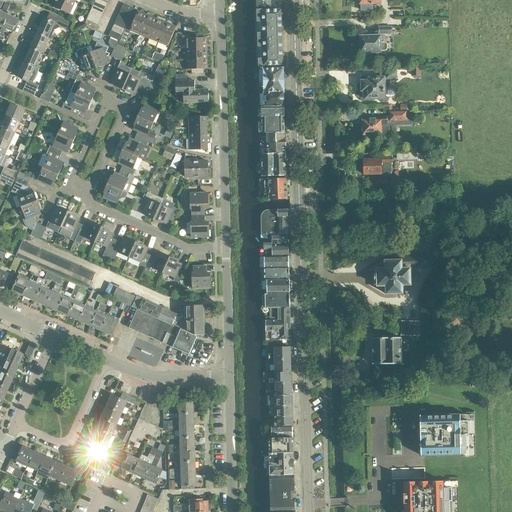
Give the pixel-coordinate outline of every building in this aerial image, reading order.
[(70,14),(75,2),(70,0),(56,0),(54,6),(70,14)] [(105,9),(107,3),(101,0),(95,0),(94,4),(105,9)] [(257,0),(258,9),(271,9),(270,0),(257,0)] [(360,0),(361,12),(373,12),(373,3),(378,3),(380,1),(379,0),(360,0)] [(102,14),(105,9),(94,4),(91,9),(102,14)] [(132,14),(134,9),(123,4),(121,9),(132,14)] [(100,19),(102,14),(91,9),(89,14),(100,19)] [(129,19),(132,14),(121,9),(119,14),(129,19)] [(271,9),(258,9),(259,65),(283,64),(281,9),(271,9)] [(139,34),(147,15),(137,11),(130,31),(139,34)] [(70,23),(50,14),(47,20),(44,18),(37,33),(48,38),(51,39),(54,31),(52,29),(55,24),(67,30),(70,23)] [(98,25),(100,19),(89,14),(87,20),(98,25)] [(127,25),(129,19),(119,14),(116,20),(127,25)] [(12,32),(18,20),(7,15),(1,27),(12,32)] [(149,38),(157,19),(147,15),(139,34),(149,38)] [(159,42),(166,23),(157,19),(149,38),(159,42)] [(95,30),(98,25),(87,20),(84,25),(95,30)] [(125,30),(127,25),(116,20),(114,25),(125,30)] [(168,46),(176,27),(166,23),(159,42),(168,46)] [(122,35),(125,30),(114,25),(111,31),(122,35)] [(378,35),(391,35),(391,27),(378,27),(378,35)] [(119,41),(120,41),(122,35),(111,31),(109,36),(118,40),(119,41)] [(44,53),(48,45),(46,44),(48,38),(37,33),(31,47),(42,52),(44,53)] [(193,38),(193,34),(186,34),(187,48),(208,48),(207,38),(193,38)] [(116,59),(122,46),(117,44),(118,40),(109,36),(108,38),(111,47),(115,49),(111,56),(116,59)] [(382,42),(382,36),(361,37),(361,52),(363,52),(363,53),(379,53),(378,51),(385,51),(387,48),(387,44),(385,42),(382,42)] [(97,68),(105,65),(105,64),(109,63),(105,54),(108,48),(97,42),(93,52),(91,53),(97,68)] [(121,61),(127,48),(124,47),(122,46),(116,59),(121,61)] [(139,55),(141,48),(136,46),(133,52),(139,55)] [(37,68),(41,60),(39,59),(42,52),(31,47),(24,62),(35,67),(37,68)] [(88,72),(97,68),(91,53),(88,47),(76,51),(78,58),(84,72),(88,71),(88,72)] [(187,59),(208,58),(208,48),(187,48),(187,59)] [(56,59),(58,54),(51,50),(48,56),(56,59)] [(77,75),(80,70),(79,66),(60,58),(57,65),(70,71),(77,75)] [(204,73),(204,69),(208,69),(208,58),(187,59),(187,69),(192,69),(192,73),(204,73)] [(36,92),(38,86),(31,83),(34,75),(32,74),(35,67),(24,62),(18,77),(19,77),(16,83),(36,92)] [(123,90),(132,68),(120,63),(111,83),(115,85),(114,86),(123,90)] [(174,76),(176,69),(167,66),(165,74),(174,76)] [(284,93),(283,67),(264,68),(264,81),(260,82),(260,88),(264,88),(265,104),(284,103),(284,93)] [(420,76),(420,67),(396,67),(396,70),(384,71),(384,77),(377,77),(377,78),(370,78),(370,77),(366,77),(366,81),(363,81),(363,88),(361,88),(361,96),(365,96),(365,99),(385,98),(384,88),(389,88),(389,81),(397,80),(397,70),(411,70),(411,76),(420,76)] [(140,72),(132,68),(123,90),(131,93),(131,92),(135,94),(137,90),(142,92),(147,80),(152,82),(162,86),(164,80),(155,76),(155,77),(141,70),(140,72)] [(185,74),(185,71),(176,69),(176,74),(175,74),(175,95),(183,95),(183,103),(209,102),(208,89),(195,90),(195,88),(195,81),(188,81),(187,81),(187,74),(185,74)] [(91,102),(95,93),(94,93),(96,89),(80,82),(82,77),(77,75),(70,71),(68,76),(76,80),(71,92),(91,102)] [(147,80),(142,92),(147,94),(152,82),(147,80)] [(48,102),(52,94),(45,90),(43,95),(42,94),(39,99),(48,102)] [(88,110),(91,102),(71,92),(65,104),(64,103),(62,108),(78,116),(80,111),(85,113),(86,109),(88,110)] [(20,121),(26,109),(11,103),(6,114),(20,121)] [(159,112),(145,105),(143,109),(142,109),(138,116),(154,123),(159,112)] [(262,132),(266,132),(285,132),(284,105),(262,106),(262,132)] [(372,134),(381,134),(389,134),(388,125),(394,124),(394,120),(407,120),(407,111),(400,111),(390,111),(390,116),(375,116),(375,118),(363,118),(363,134),(365,134),(365,139),(372,139),(372,134)] [(15,132),(20,121),(6,114),(1,126),(15,132)] [(35,128),(40,116),(36,114),(33,122),(31,122),(30,125),(35,128)] [(74,140),(77,133),(76,132),(78,129),(73,127),(76,122),(58,114),(58,115),(61,122),(64,123),(59,133),(74,140)] [(153,144),(155,138),(148,135),(154,123),(138,116),(134,125),(135,126),(134,129),(138,131),(136,136),(148,142),(153,144)] [(189,128),(207,128),(207,122),(209,122),(209,117),(189,117),(189,128)] [(0,138),(10,144),(15,132),(1,126),(0,126),(0,138)] [(207,134),(207,128),(189,128),(190,139),(210,139),(210,134),(207,134)] [(286,152),(285,142),(285,132),(266,132),(267,137),(261,137),(261,149),(267,148),(267,153),(286,152)] [(70,149),(74,140),(59,133),(53,146),(51,145),(48,150),(60,156),(63,151),(67,153),(69,149),(70,149)] [(148,142),(136,136),(134,141),(129,139),(128,143),(127,143),(123,151),(138,158),(143,146),(146,147),(148,142)] [(0,152),(5,155),(10,144),(0,138),(0,152)] [(190,150),(207,150),(207,144),(210,144),(210,139),(190,139),(190,150)] [(175,156),(177,152),(167,147),(165,151),(175,156)] [(22,163),(27,152),(25,150),(19,148),(18,151),(19,152),(16,160),(22,163)] [(58,175),(62,167),(61,167),(62,163),(58,161),(60,156),(48,150),(46,156),(48,157),(43,168),(52,172),(58,175)] [(133,176),(135,170),(133,169),(138,158),(123,151),(119,159),(120,159),(119,163),(123,165),(121,170),(133,176)] [(262,176),(286,175),(286,152),(267,153),(261,153),(261,162),(262,176)] [(365,174),(381,174),(381,173),(391,173),(391,163),(391,157),(381,157),(381,159),(364,159),(364,167),(362,168),(363,171),(365,173),(365,174)] [(195,162),(195,160),(185,160),(186,170),(208,170),(207,162),(195,162)] [(58,175),(52,172),(43,168),(37,166),(34,174),(30,172),(28,176),(19,172),(14,182),(16,182),(11,192),(17,195),(22,207),(37,201),(34,193),(33,193),(31,189),(27,187),(31,177),(38,180),(52,187),(53,183),(54,183),(58,175)] [(15,178),(19,170),(13,167),(11,170),(4,167),(2,172),(15,178)] [(133,176),(121,170),(119,175),(114,173),(112,177),(111,177),(108,185),(123,192),(123,191),(128,180),(131,181),(133,176)] [(208,179),(208,170),(186,170),(186,178),(198,178),(199,180),(208,179)] [(11,186),(15,178),(2,172),(0,175),(0,178),(6,181),(5,183),(11,186)] [(287,198),(286,178),(265,178),(266,192),(269,192),(270,198),(287,198)] [(123,192),(108,185),(104,193),(105,194),(103,197),(117,203),(121,195),(135,201),(131,210),(137,212),(139,206),(142,200),(123,191),(123,192)] [(163,199),(148,192),(147,195),(144,194),(142,200),(139,206),(144,209),(142,213),(146,215),(145,216),(153,220),(163,199)] [(205,216),(205,206),(208,206),(208,193),(190,194),(190,209),(192,209),(192,216),(205,216)] [(173,222),(178,210),(174,208),(176,204),(163,199),(153,220),(162,223),(162,222),(166,224),(168,220),(173,222)] [(33,231),(36,224),(34,217),(41,214),(39,210),(40,210),(37,201),(22,207),(26,220),(23,221),(24,224),(25,226),(27,227),(29,229),(30,230),(33,231)] [(59,210),(55,208),(49,222),(46,227),(58,233),(68,212),(59,208),(59,210)] [(263,234),(271,234),(288,233),(287,209),(270,209),(268,209),(266,210),(264,211),(263,212),(262,214),(262,215),(262,216),(262,234),(263,234)] [(75,242),(82,225),(77,223),(79,219),(75,217),(76,216),(68,212),(58,233),(70,238),(69,240),(75,242)] [(205,225),(205,216),(192,216),(192,222),(191,222),(191,238),(209,237),(209,225),(205,225)] [(93,225),(89,223),(87,227),(82,225),(75,242),(80,244),(83,237),(95,242),(102,227),(93,224),(93,225)] [(39,244),(46,228),(36,224),(33,231),(29,239),(39,244)] [(108,259),(109,257),(116,240),(111,238),(113,234),(109,232),(110,231),(102,227),(95,242),(107,248),(103,256),(108,259)] [(288,255),(288,244),(288,233),(271,234),(271,242),(263,242),(264,249),(266,249),(266,256),(288,255)] [(127,240),(123,238),(121,243),(116,240),(109,257),(114,259),(117,252),(129,258),(136,242),(127,239),(127,240)] [(34,263),(40,249),(22,241),(15,255),(34,263)] [(145,268),(150,255),(145,253),(147,249),(143,247),(144,246),(136,242),(129,258),(141,263),(140,265),(145,268)] [(52,272),(59,257),(40,249),(34,263),(52,272)] [(161,255),(157,253),(155,258),(150,255),(145,268),(150,270),(151,268),(163,273),(170,258),(161,254),(161,255)] [(264,267),(289,266),(288,255),(266,256),(263,256),(263,264),(263,267),(264,267)] [(411,284),(411,268),(427,268),(426,255),(401,256),(401,260),(385,261),(385,269),(377,269),(377,271),(375,271),(375,284),(378,284),(378,286),(386,285),(386,294),(403,293),(403,289),(409,289),(409,285),(411,284)] [(70,280),(77,265),(59,257),(52,272),(70,280)] [(15,271),(20,260),(15,258),(10,269),(15,271)] [(179,283),(184,271),(179,269),(181,264),(177,262),(178,261),(170,258),(163,273),(175,278),(174,281),(179,283)] [(89,288),(95,273),(77,265),(70,280),(89,288)] [(206,276),(206,266),(193,267),(193,273),(192,273),(192,289),(210,288),(210,275),(206,276)] [(289,279),(289,266),(264,267),(263,267),(264,280),(266,280),(290,280),(290,279),(289,279)] [(0,284),(3,286),(8,274),(0,270),(0,284)] [(23,295),(30,279),(27,278),(19,274),(12,290),(23,295)] [(41,284),(43,279),(38,277),(36,282),(30,279),(23,295),(34,300),(41,284)] [(266,291),(290,290),(290,280),(266,280),(266,291)] [(45,305),(51,291),(48,289),(49,287),(41,284),(34,300),(45,305)] [(75,299),(78,293),(81,287),(75,284),(70,297),(63,294),(62,296),(56,310),(67,315),(74,299),(75,299)] [(56,310),(62,296),(59,294),(60,292),(52,289),(51,291),(45,305),(56,310)] [(117,289),(113,298),(120,302),(126,304),(127,305),(129,306),(145,313),(145,312),(150,302),(137,296),(137,297),(136,297),(135,296),(126,292),(126,293),(117,289)] [(265,307),(270,307),(290,306),(289,291),(290,291),(290,290),(266,291),(266,294),(265,294),(264,294),(265,307)] [(82,302),(75,299),(74,299),(67,315),(78,320),(85,304),(86,301),(83,300),(82,302)] [(145,312),(145,313),(157,318),(158,317),(162,307),(159,306),(150,302),(145,312)] [(89,325),(96,310),(92,309),(93,307),(85,304),(78,320),(89,325)] [(184,320),(203,320),(203,305),(198,305),(185,305),(185,313),(183,313),(183,317),(181,317),(181,320),(184,320)] [(205,339),(130,306),(118,334),(178,360),(179,358),(182,359),(184,355),(189,357),(189,363),(205,363),(205,339)] [(291,342),(290,316),(290,306),(270,307),(270,317),(266,317),(266,320),(265,320),(266,328),(266,341),(272,341),(272,339),(283,339),(283,343),(291,342)] [(173,323),(175,317),(177,314),(170,311),(162,307),(158,317),(173,323)] [(104,312),(96,309),(96,310),(89,325),(100,330),(107,314),(109,311),(105,309),(104,312)] [(112,335),(119,321),(115,319),(116,317),(107,314),(100,330),(112,335)] [(181,320),(181,317),(175,317),(173,323),(176,325),(197,335),(203,335),(203,320),(184,320),(181,320)] [(419,335),(419,321),(400,321),(400,336),(419,335)] [(373,364),(400,364),(400,337),(373,337),(373,364)] [(0,358),(17,366),(22,354),(0,344),(0,358)] [(269,359),(290,359),(290,347),(274,347),(275,354),(269,355),(269,359)] [(31,357),(33,351),(27,349),(25,354),(31,357)] [(0,372),(12,378),(17,366),(0,358),(0,363),(2,364),(0,367),(0,372)] [(291,370),(290,359),(269,359),(269,364),(275,364),(275,371),(291,370)] [(270,383),(291,382),(291,370),(275,371),(275,378),(269,378),(270,383)] [(0,386),(7,389),(12,378),(0,372),(0,386)] [(291,394),(291,382),(270,383),(270,388),(275,388),(276,395),(291,394)] [(136,399),(122,393),(120,398),(112,395),(107,406),(121,413),(124,408),(126,409),(130,407),(132,404),(134,405),(136,399)] [(275,406),(292,405),(291,394),(276,395),(269,395),(269,398),(275,399),(275,406)] [(179,413),(193,413),(193,401),(178,401),(179,413)] [(275,416),(292,415),(292,405),(275,406),(269,406),(269,409),(275,411),(275,416)] [(116,424),(121,413),(107,406),(102,418),(116,424)] [(194,425),(193,413),(179,413),(179,421),(168,421),(168,420),(163,420),(163,426),(194,425)] [(461,420),(460,414),(421,415),(422,456),(426,455),(462,455),(461,446),(467,446),(467,434),(469,434),(469,419),(461,420)] [(292,415),(275,416),(268,416),(267,416),(267,421),(268,421),(274,420),(274,426),(292,425),(292,415)] [(131,431),(116,424),(102,418),(97,429),(111,436),(114,429),(124,433),(121,438),(127,440),(131,431)] [(139,432),(144,421),(139,419),(134,430),(139,432)] [(145,434),(149,423),(144,421),(139,432),(145,434)] [(150,437),(155,426),(149,423),(145,434),(150,437)] [(194,437),(194,425),(163,426),(163,432),(180,431),(180,438),(194,437)] [(269,436),(272,436),(293,435),(292,425),(274,426),(271,426),(271,432),(269,432),(269,436)] [(156,440),(161,429),(155,426),(150,437),(156,440)] [(107,447),(111,436),(97,429),(92,440),(107,447)] [(142,441),(145,434),(139,432),(134,430),(129,440),(134,443),(136,438),(142,441)] [(269,453),(293,452),(293,435),(272,436),(272,444),(269,444),(269,453)] [(120,453),(126,442),(114,437),(112,442),(118,444),(115,451),(120,453)] [(180,450),(194,449),(194,437),(180,438),(180,450)] [(102,458),(107,447),(92,440),(87,452),(102,458)] [(157,484),(162,471),(156,468),(163,453),(166,447),(160,444),(158,451),(145,478),(157,484)] [(28,466),(34,452),(23,447),(17,461),(28,466)] [(120,453),(115,451),(109,448),(107,453),(113,456),(114,454),(119,456),(120,453)] [(145,478),(158,451),(152,449),(148,458),(142,455),(139,461),(134,473),(145,478)] [(194,449),(180,450),(177,450),(169,450),(169,455),(180,455),(181,462),(195,461),(194,449)] [(39,470),(45,457),(34,452),(28,466),(39,470)] [(270,475),(294,474),(293,452),(269,453),(270,475)] [(133,475),(134,473),(139,461),(128,455),(122,468),(127,470),(126,472),(133,475)] [(50,475),(56,462),(45,457),(39,470),(50,475)] [(181,474),(195,473),(195,461),(181,462),(181,474)] [(60,480),(66,466),(56,462),(50,475),(60,480)] [(72,485),(78,471),(66,466),(60,480),(72,485)] [(21,479),(24,473),(15,469),(13,475),(21,479)] [(195,473),(181,474),(177,474),(170,474),(170,479),(181,479),(182,489),(193,489),(193,486),(196,486),(195,473)] [(271,511),(294,510),(294,500),(294,496),(294,474),(270,475),(271,511)] [(23,491),(26,483),(21,481),(17,489),(23,491)] [(443,487),(443,483),(426,483),(402,484),(403,511),(448,511),(449,498),(451,498),(451,487),(443,487)] [(14,497),(5,493),(0,504),(0,508),(7,511),(13,511),(19,499),(21,495),(16,493),(14,497)] [(156,505),(158,499),(148,495),(145,501),(156,505)] [(30,511),(34,505),(19,499),(13,511),(30,511)] [(203,501),(203,499),(189,500),(190,511),(208,510),(208,501),(203,501)] [(73,511),(75,505),(64,500),(62,506),(73,511)] [(153,511),(156,505),(145,501),(143,507),(153,511)]
